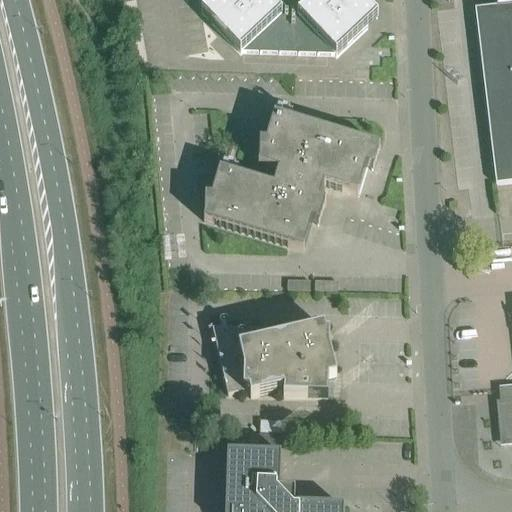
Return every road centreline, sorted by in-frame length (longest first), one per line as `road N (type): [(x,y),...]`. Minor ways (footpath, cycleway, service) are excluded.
road 1 (primary): [(83,511),(73,297),(47,135),(12,0)]
road 2 (unclassified): [(415,0),(445,510)]
road 3 (primary): [(0,107),(36,511)]
